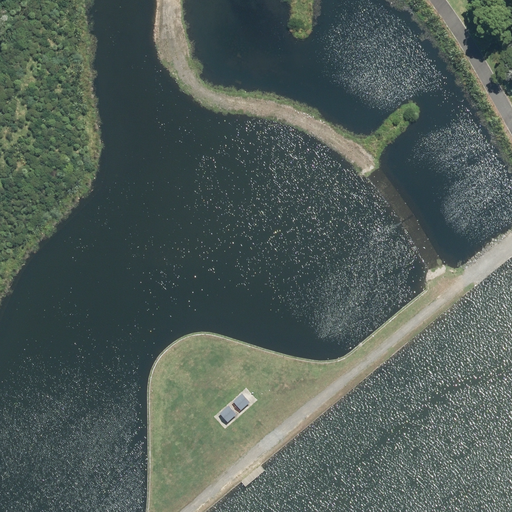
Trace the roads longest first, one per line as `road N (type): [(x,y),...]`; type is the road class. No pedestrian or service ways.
road 1 (track): [(167,0),(172,57),(199,91),(299,114),(350,147),(389,188),(451,294)]
road 2 (track): [(189,511),(511,247)]
